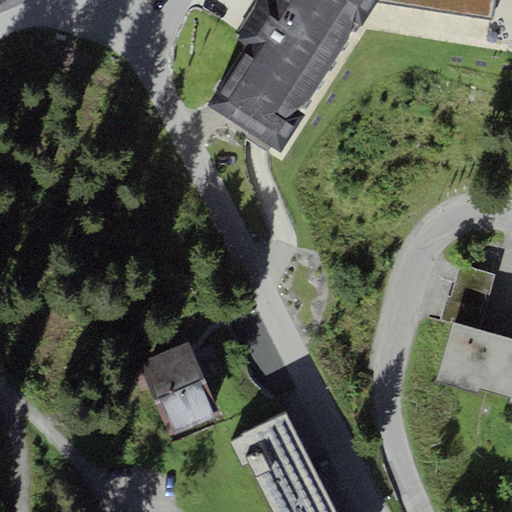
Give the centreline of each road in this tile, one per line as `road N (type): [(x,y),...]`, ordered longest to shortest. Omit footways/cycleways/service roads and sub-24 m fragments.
road 1 (residential): [(372,511),(123,0)]
road 2 (residential): [(511,214),(443,226),(412,269),(386,406),(420,511)]
